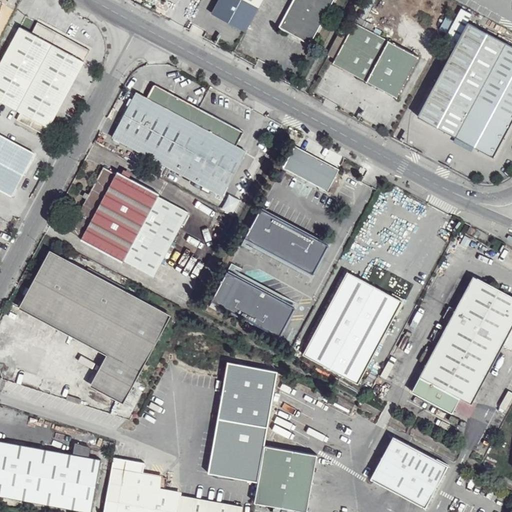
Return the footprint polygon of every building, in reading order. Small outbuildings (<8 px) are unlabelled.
[(262,0),(213,0),(207,11),(246,28),(262,0)] [(330,0),(292,0),(280,24),(310,43),(330,0)] [(511,116),(511,45),(466,20),(470,12),(459,6),(446,32),(456,36),(415,113),(492,154),(511,116)] [(418,52),(354,18),(342,34),(336,31),(325,50),(331,55),(330,61),(333,62),(395,94),(418,52)] [(18,24),(0,58),(0,98),(20,111),(17,119),(46,134),(51,124),(87,59),(92,49),(38,21),(34,30),(18,24)] [(243,133),(155,85),(148,96),(137,91),(112,136),(223,195),(247,151),(237,144),(243,133)] [(36,150),(0,131),(0,192),(10,199),(36,150)] [(339,168),(296,144),(285,167),(329,190),(339,168)] [(116,172),(103,166),(70,230),(81,239),(125,262),(154,275),(190,210),(160,195),(161,190),(118,166),(116,172)] [(330,241),(263,204),(247,232),(315,269),(330,241)] [(173,311),(53,245),(23,304),(108,352),(93,382),(126,401),(173,311)] [(297,304),(230,268),(214,296),(281,333),(297,304)] [(404,298),(348,268),(305,348),(360,379),(404,298)] [(511,349),(511,293),(473,273),(411,390),(451,413),(460,397),(471,403),(501,345),(511,351),(511,349)] [(280,367),(230,358),(208,469),(261,479),(267,441),(280,367)] [(393,434),(370,477),(425,506),(448,463),(393,434)] [(0,493),(77,506),(79,511),(93,511),(95,510),(104,458),(92,452),(94,445),(75,441),(74,450),(0,435),(0,493)] [(320,450),(267,441),(261,479),(258,501),(311,509),(320,450)] [(148,461),(114,454),(102,511),(242,511),(243,506),(183,491),(164,483),(164,474),(145,471),(148,461)]
